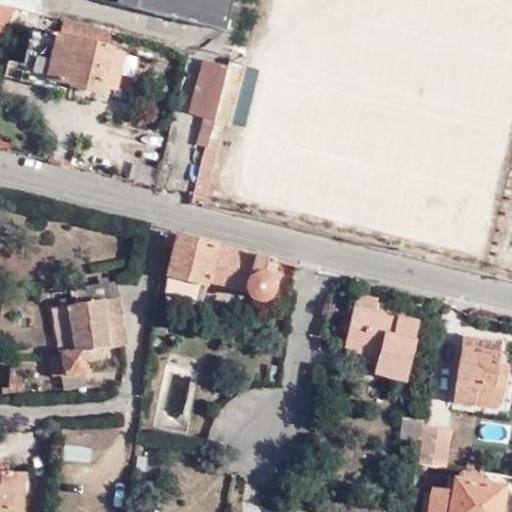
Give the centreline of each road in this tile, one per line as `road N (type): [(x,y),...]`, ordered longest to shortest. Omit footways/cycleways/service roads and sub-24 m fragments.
road 1 (residential): [(511,288),(156,202)]
road 2 (residential): [(156,202),(132,395),(49,410),(0,404)]
road 3 (residential): [(156,202),(0,166)]
